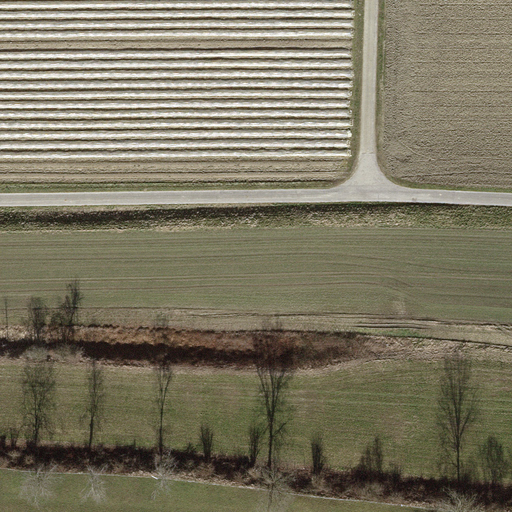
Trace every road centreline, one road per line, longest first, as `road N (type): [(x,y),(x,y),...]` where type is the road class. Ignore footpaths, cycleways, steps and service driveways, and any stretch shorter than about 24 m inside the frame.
road 1 (track): [(511,200),(366,193),(0,205)]
road 2 (track): [(373,0),(366,193)]
